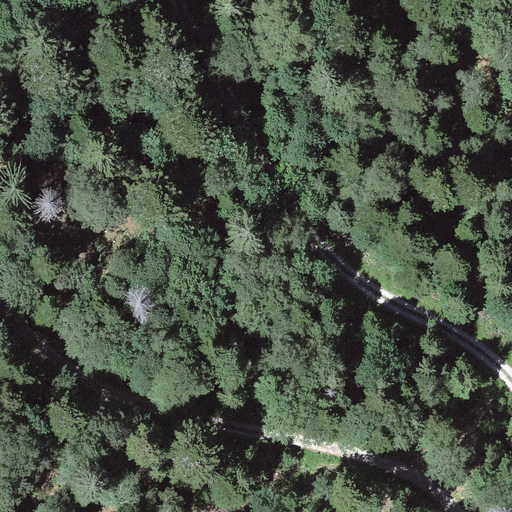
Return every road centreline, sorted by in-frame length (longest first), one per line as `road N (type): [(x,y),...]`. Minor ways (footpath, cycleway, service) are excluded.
road 1 (track): [(511,379),(452,331),(326,254),(268,171),(177,0)]
road 2 (track): [(455,511),(392,466),(135,404),(89,382),(0,308)]
